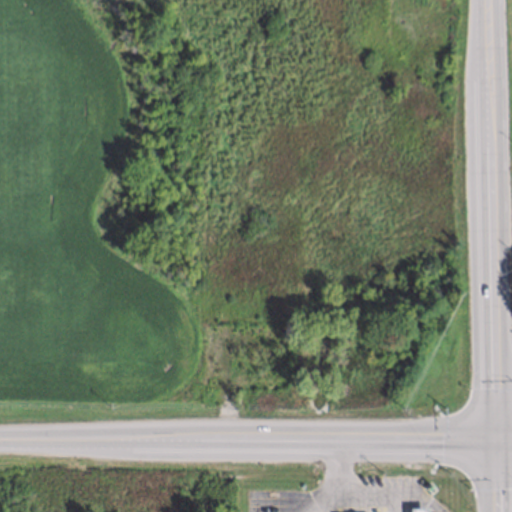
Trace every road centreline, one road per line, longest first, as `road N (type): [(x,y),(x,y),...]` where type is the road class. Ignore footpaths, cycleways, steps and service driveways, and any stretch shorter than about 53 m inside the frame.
road 1 (primary): [(489,0),(497,511)]
road 2 (tertiary): [(0,436),(511,438)]
